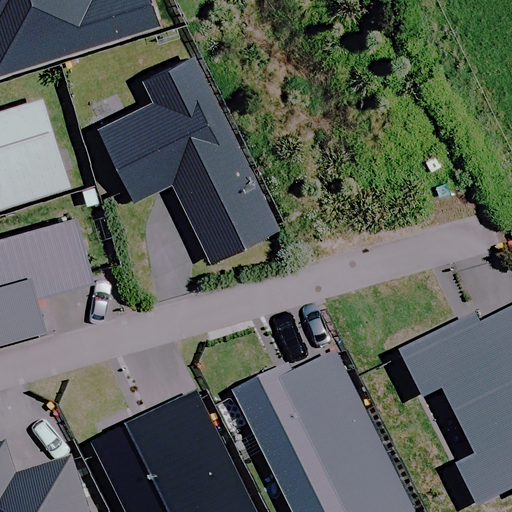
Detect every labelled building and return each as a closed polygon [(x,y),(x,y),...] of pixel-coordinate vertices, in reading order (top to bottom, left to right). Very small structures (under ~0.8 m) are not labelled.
[(0,0),(0,73),(153,26),(144,0),(0,0)] [(208,264),(275,231),(190,56),(140,80),(152,103),(95,131),(130,203),(169,184),(208,264)] [(0,206),(64,186),(37,100),(0,112),(0,206)] [(67,217),(0,236),(0,343),(41,332),(31,298),(86,282),(67,217)] [(473,320),(398,356),(421,403),(444,392),(476,459),(454,470),(474,511),(511,492),(511,311),(477,328),(473,320)] [(287,368),(231,395),(288,511),(411,511),(336,358),(293,379),(287,368)] [(251,511),(195,397),(93,446),(125,511),(251,511)] [(86,511),(70,461),(14,478),(4,447),(0,448),(0,511),(86,511)]
